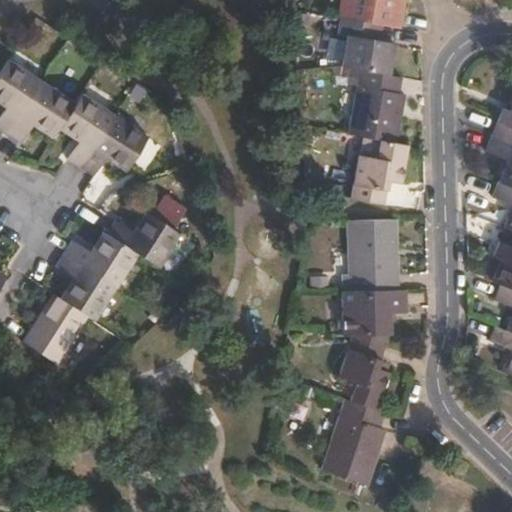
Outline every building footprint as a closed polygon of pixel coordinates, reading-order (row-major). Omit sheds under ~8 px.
[(376,24),(396,28),(401,0),(342,0),(340,17),(376,24)] [(373,39),(376,24),(340,17),(336,34),(346,36),(340,66),(359,70),(388,75),(394,44),(373,39)] [(7,60),(0,71),(0,103),(4,107),(0,113),(0,128),(7,133),(41,81),(7,60)] [(356,86),(359,70),(340,66),(338,74),(349,76),(348,84),(356,86)] [(398,93),(401,78),(388,75),(359,70),(356,86),(347,134),(363,137),(395,143),(404,94),(398,93)] [(41,81),(7,133),(21,142),(32,125),(52,138),(58,128),(74,103),(41,81)] [(66,158),(80,167),(114,115),(80,93),(74,103),(58,128),(77,141),(66,158)] [(511,104),(510,111),(502,108),(491,136),(511,145),(511,104)] [(114,115),(80,167),(94,176),(105,159),(124,171),(147,137),(114,115)] [(511,145),(491,136),(485,151),(506,160),(497,182),(511,188),(511,145)] [(400,184),(407,145),(395,143),(363,137),(360,155),(358,154),(349,198),(383,205),(385,191),(387,182),(400,184)] [(511,188),(497,182),(491,197),(511,205),(511,208),(504,228),(511,231),(511,188)] [(115,221),(106,234),(137,254),(158,268),(180,235),(145,212),(132,231),(115,221)] [(398,290),(396,219),(349,220),(351,274),(342,274),(342,292),(398,290)] [(511,231),(504,228),(503,228),(492,256),(499,259),(490,281),(500,285),(511,290),(511,231)] [(106,234),(102,232),(89,251),(72,240),(63,254),(115,287),(137,254),(106,234)] [(115,287),(63,254),(54,267),(71,279),(59,298),(86,317),(93,320),(115,287)] [(511,290),(500,285),(494,300),(511,307),(511,315),(506,331),(511,333),(511,290)] [(405,290),(398,290),(342,292),(341,292),(342,334),(352,336),(388,334),(390,334),(390,313),(405,313),(405,290)] [(86,317),(59,298),(53,294),(21,342),(55,365),(86,317)] [(511,333),(506,331),(495,326),(488,341),(509,350),(500,371),(511,375),(511,333)] [(377,368),(388,334),(352,336),(338,377),(355,383),(349,401),(376,410),(389,372),(377,368)] [(349,401),(344,399),(321,470),(365,485),(384,429),(379,427),(384,413),(376,410),(349,401)]
